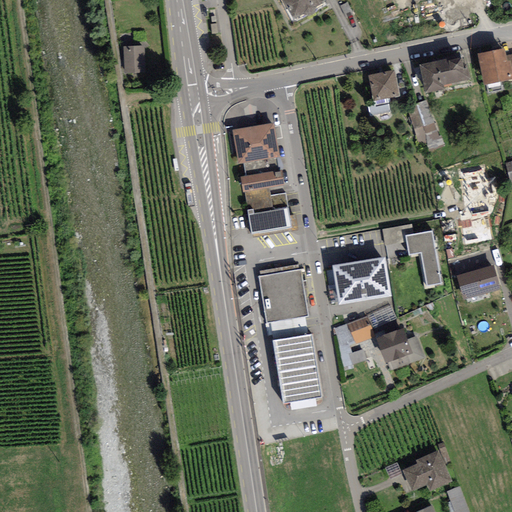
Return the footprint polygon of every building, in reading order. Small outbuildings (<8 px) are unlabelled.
[(282,0),(294,22),(325,6),(321,0),(282,0)] [(143,44),(123,45),(124,72),(145,71),(143,44)] [(511,75),(506,46),(478,52),(484,83),(511,76),(511,75)] [(465,51),(419,62),(426,92),(444,88),(443,83),(471,77),(465,51)] [(394,68),(368,74),(373,98),(399,92),(394,68)] [(429,98),(408,105),(420,143),(428,140),(431,147),(443,144),(429,98)] [(280,158),(274,124),(231,130),(236,165),(280,158)] [(283,185),(281,169),(241,174),(244,191),(283,185)] [(289,216),(288,208),(249,215),(252,233),(297,226),(295,215),(289,216)] [(411,224),(382,229),(385,245),(406,242),(405,235),(413,234),(411,224)] [(413,234),(405,235),(406,242),(409,254),(421,252),(427,285),(443,282),(433,230),(413,234)] [(390,294),(384,255),(333,264),(340,302),(390,294)] [(494,263),(457,275),(464,298),(501,287),(494,263)] [(301,269),(259,276),(267,322),(271,322),(274,338),(272,339),(282,400),(320,393),(309,332),(296,334),(294,318),(309,315),(301,269)] [(365,318),(348,325),(356,344),(373,337),(365,318)] [(402,328),(376,338),(390,372),(426,358),(417,334),(406,339),(402,328)] [(453,480),(439,449),(416,459),(417,462),(402,469),(412,490),(426,484),(429,491),(453,480)] [(462,484),(448,489),(455,511),(468,511),(470,511),(462,484)] [(434,511),(430,503),(411,511),(434,511)]
